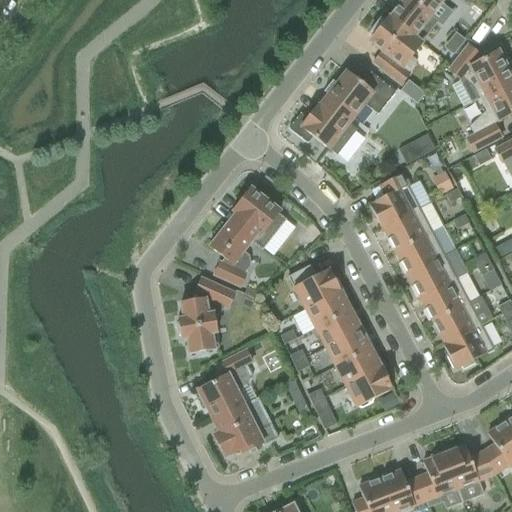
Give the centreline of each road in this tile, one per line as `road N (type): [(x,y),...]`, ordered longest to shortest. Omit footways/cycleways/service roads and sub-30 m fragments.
road 1 (residential): [(211,505),(160,408),(137,279),(248,145)]
road 2 (residential): [(437,414),(333,217),(248,145)]
road 3 (residential): [(211,505),(437,414)]
road 4 (residential): [(248,145),(359,0)]
